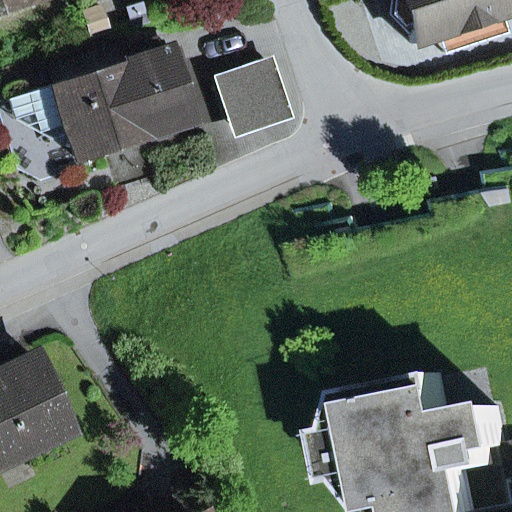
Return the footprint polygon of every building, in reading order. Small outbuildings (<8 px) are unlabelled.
[(500,16),(511,11),(511,0),(396,0),(411,45),(436,36),(500,16)] [(436,36),(442,55),(506,34),(500,16),(436,36)] [(114,53),(117,65),(157,52),(153,41),(114,53)] [(49,70),(54,85),(50,86),(51,89),(68,144),(72,157),(184,122),(169,76),(162,52),(161,51),(157,52),(117,65),(114,53),(113,49),(49,70)] [(169,76),(180,72),(173,49),(162,52),(169,76)] [(214,78),(233,135),(286,118),(267,61),(214,78)] [(61,147),(68,144),(51,89),(8,103),(13,120),(61,147)] [(0,467),(69,434),(32,355),(0,370),(0,467)] [(511,511),(511,486),(511,481),(504,446),(497,410),(448,420),(439,376),(349,394),(339,435),(349,435),(357,472),(347,477),(373,511),(393,507),(394,511),(511,511)] [(347,477),(357,472),(349,435),(339,435),(328,435),(337,481),(347,477)]
